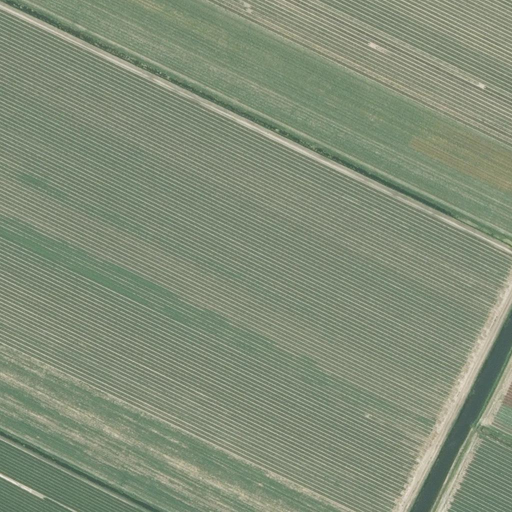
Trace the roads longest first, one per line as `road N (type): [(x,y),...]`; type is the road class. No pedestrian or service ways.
road 1 (track): [(511,295),(403,511)]
road 2 (track): [(436,511),(511,362)]
